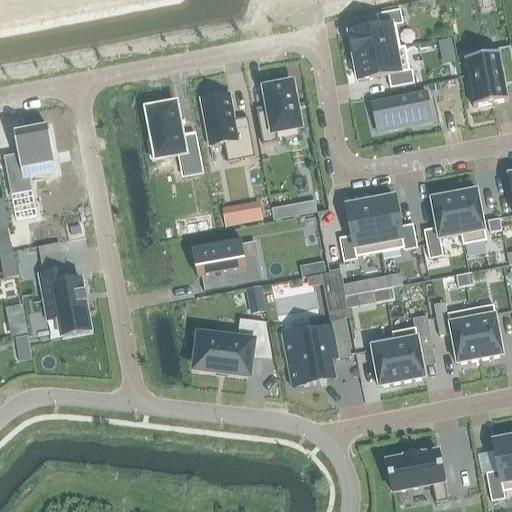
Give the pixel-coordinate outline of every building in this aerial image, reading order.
[(378,29),(349,34),(353,59),(399,50),(399,49),(395,27),(402,25),(399,11),(375,16),(378,29)] [(399,50),(353,59),(358,83),(387,78),(390,90),(414,86),(411,72),(409,72),(404,48),(399,49),(399,50)] [(511,64),(509,49),(463,58),(472,109),(507,103),(503,82),(511,80),(511,64)] [(299,129),(291,84),(263,90),(267,112),(256,115),(262,146),(276,144),(274,134),(299,129)] [(426,94),(370,106),(375,127),(415,119),(417,127),(432,124),(426,94)] [(228,95),(200,101),(209,148),(223,146),(227,164),(254,159),(247,119),(233,122),(228,95)] [(175,106),(144,111),(149,137),(146,138),(150,163),(178,157),(182,178),(200,174),(193,138),(181,141),(175,106)] [(17,156),(3,159),(15,222),(36,218),(31,193),(27,169),(54,164),(47,129),(13,136),(17,156)] [(476,192),(453,196),(461,238),(460,238),(462,247),(486,243),(476,192)] [(435,230),(423,232),(428,261),(442,259),(439,242),(460,238),(461,238),(453,196),(430,201),(435,230)] [(312,198),(270,208),(273,220),(315,210),(312,198)] [(400,228),(394,199),(370,204),(379,255),(402,251),(403,253),(417,250),(412,226),(400,228)] [(370,204),(345,209),(351,238),(338,240),(343,265),(357,262),(356,260),(379,255),(370,204)] [(187,234),(211,230),(208,213),(184,218),(187,234)] [(498,220),(487,223),(489,235),(501,232),(498,220)] [(8,231),(0,231),(0,240),(9,238),(8,231)] [(9,238),(0,240),(0,248),(11,246),(9,238)] [(228,244),(180,253),(186,282),(198,279),(201,294),(247,285),(243,264),(233,266),(228,244)] [(68,272),(39,277),(47,322),(57,320),(61,339),(90,334),(85,305),(87,305),(85,294),(83,294),(80,282),(70,283),(68,272)] [(472,287),(470,275),(462,276),(464,288),(472,287)] [(464,288),(462,276),(454,278),(456,290),(464,288)] [(391,290),(383,291),(385,303),(393,301),(391,290)] [(383,291),(371,293),(374,305),(385,303),(383,291)] [(444,304),(432,307),(438,338),(450,336),(456,367),(479,362),(470,311),(446,316),(444,304)] [(493,307),(470,311),(479,362),(502,358),(493,307)] [(413,330),(391,334),(392,339),(393,339),(401,385),(425,381),(419,353),(432,350),(426,318),(412,321),(413,330)] [(330,329),(282,339),(292,390),(333,382),(329,363),(351,359),(343,320),(329,323),(330,329)] [(195,368),(195,371),(197,371),(197,370),(245,376),(245,377),(247,377),(248,375),(247,375),(249,357),(270,359),(264,325),(240,322),(237,343),(201,338),(202,338),(199,338),(199,340),(195,368)] [(392,339),(369,344),(378,390),(401,385),(393,339),(392,339)] [(472,425),(506,419),(504,408),(470,414),(472,425)] [(498,472),(485,475),(491,504),(504,501),(503,494),(511,492),(511,439),(492,443),(498,472)] [(447,503),(438,454),(419,457),(419,456),(415,457),(408,458),(404,459),(404,460),(386,464),(392,495),(431,488),(435,505),(447,503)]
